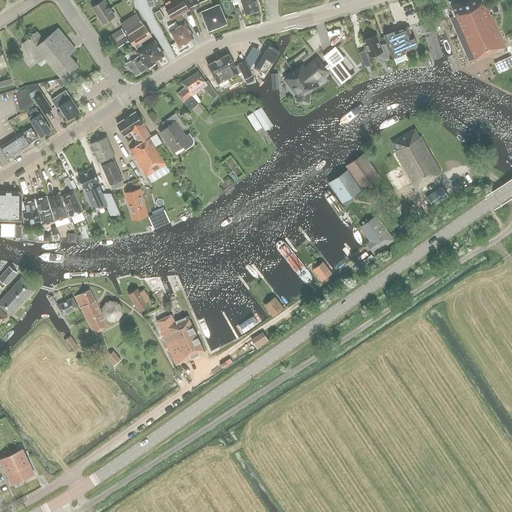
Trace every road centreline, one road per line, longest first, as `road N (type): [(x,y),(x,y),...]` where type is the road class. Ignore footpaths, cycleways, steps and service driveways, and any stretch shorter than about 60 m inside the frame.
road 1 (secondary): [(59,503),(511,187)]
road 2 (unclassified): [(81,511),(511,228)]
road 3 (unclassified): [(214,370),(8,511)]
road 4 (residential): [(130,97),(198,52),(273,28)]
road 5 (residential): [(0,177),(130,97)]
